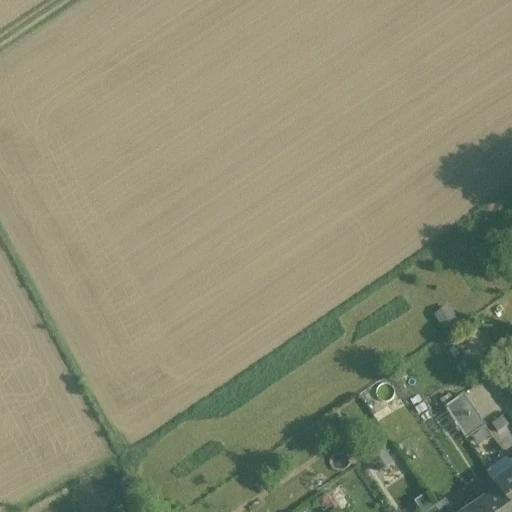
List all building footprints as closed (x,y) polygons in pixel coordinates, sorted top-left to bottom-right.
[(464,396),(445,409),(452,420),(471,407),(464,396)] [(471,407),(452,420),(458,430),(478,417),(471,407)] [(478,417),(458,430),(466,441),(485,428),(478,417)] [(511,477),(496,488),(500,495),(501,494),(511,510),(511,477)] [(341,511),(342,511),(360,503),(348,481),(330,490),(341,511)] [(511,511),(511,510),(501,494),(500,495),(480,508),(482,511),(511,511)] [(437,511),(435,508),(427,496),(414,504),(419,511),(437,511)] [(451,511),(445,502),(435,508),(437,511),(451,511)]
